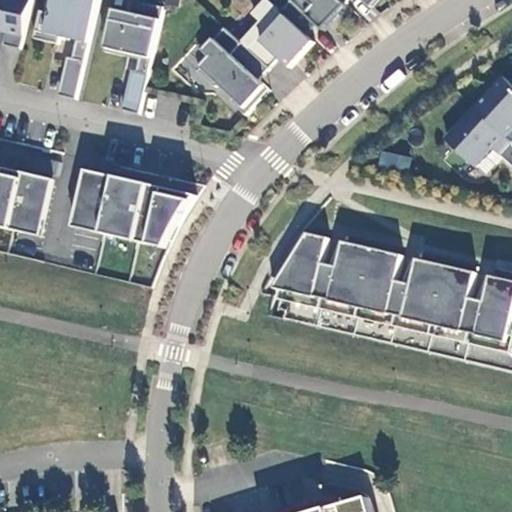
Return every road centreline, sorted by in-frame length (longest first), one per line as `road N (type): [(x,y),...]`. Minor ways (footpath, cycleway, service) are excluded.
road 1 (residential): [(155,446),(171,354),(197,276),(224,217),(270,160)]
road 2 (residential): [(0,98),(270,160)]
road 3 (residential): [(270,160),(338,94),(467,0)]
road 4 (residential): [(155,446),(0,465)]
